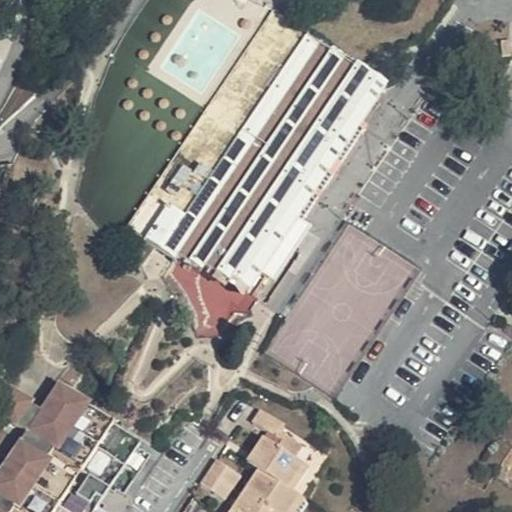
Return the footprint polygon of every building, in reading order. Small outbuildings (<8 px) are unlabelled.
[(402,83),(313,27),(189,212),(162,195),(139,231),(183,259),(189,262),(191,258),(216,274),(218,270),(242,285),(244,281),(264,294),(306,229),(312,232),(384,121),(379,118),(402,83)] [(141,442),(58,387),(0,472),(0,511),(93,511),(126,463),(141,442)] [(260,413),(253,426),(273,439),(281,427),(260,413)] [(248,462),(256,466),(289,489),(304,464),(294,457),(298,449),(281,438),(276,446),(263,439),(248,462)] [(219,460),(212,471),(234,485),(241,474),(219,460)] [(252,483),(246,494),(273,511),(289,511),(299,496),(289,489),(256,466),(247,480),(252,483)] [(212,471),(204,484),(225,499),(234,485),(212,471)] [(224,511),(273,511),(246,494),(236,509),(230,504),(224,511)]
